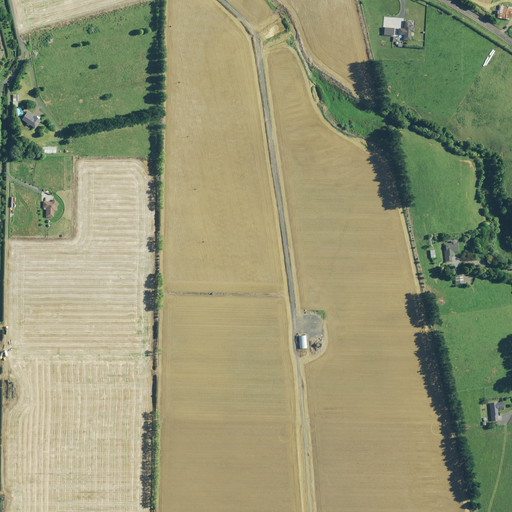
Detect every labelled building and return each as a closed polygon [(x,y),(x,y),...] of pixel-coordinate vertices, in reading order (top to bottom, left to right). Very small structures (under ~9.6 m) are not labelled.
[(511,7),(499,5),(497,17),(509,19),(511,7)] [(409,21),(404,20),(404,28),(398,28),(398,34),(403,34),(403,40),(410,40),(411,32),(414,32),(414,28),(413,28),(413,25),(409,24),(409,21)] [(33,116),(26,112),(22,119),(27,123),(26,124),(29,126),(29,125),(35,128),(41,119),(34,115),(33,116)] [(43,201),(43,208),(44,208),(44,209),(46,209),(45,217),(54,217),(54,211),(55,211),(55,205),(58,202),(54,198),(52,202),(43,201)] [(451,243),(444,243),(446,262),(452,262),(452,256),(453,256),(453,251),(458,251),(458,242),(455,242),(454,240),(451,240),(451,243)] [(307,348),(306,335),(298,336),(299,348),(307,348)] [(503,408),(503,402),(489,403),(491,421),(497,420),(497,415),(498,415),(497,409),(503,408)]
